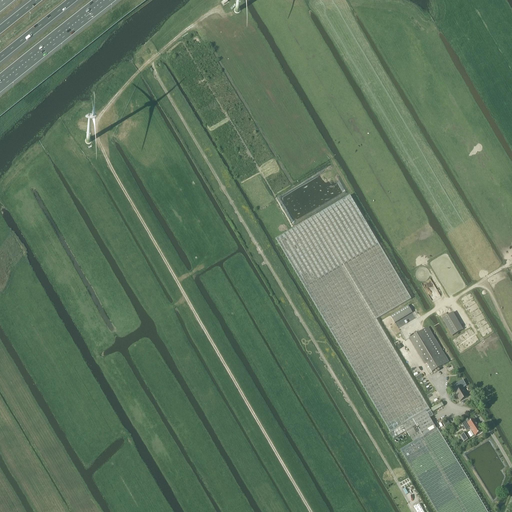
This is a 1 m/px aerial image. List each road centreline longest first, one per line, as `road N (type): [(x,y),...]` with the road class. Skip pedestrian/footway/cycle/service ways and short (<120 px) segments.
road 1 (track): [(217,8),(137,71),(96,120),(96,140),(310,511)]
road 2 (motorway): [(0,78),(98,0)]
